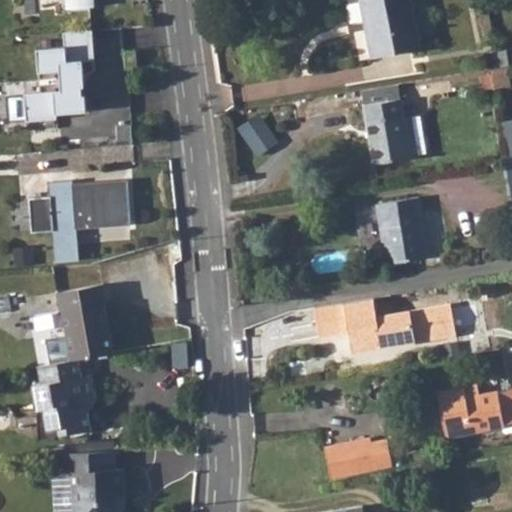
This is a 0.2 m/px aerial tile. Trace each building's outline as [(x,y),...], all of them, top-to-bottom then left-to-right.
[(410,0),(359,0),(371,58),(421,48),(410,0)] [(92,57),(89,26),(60,29),(61,43),(33,46),(37,89),(21,91),(22,92),(4,94),(7,119),(24,117),(24,119),(55,116),(54,111),(84,109),(82,92),(80,92),(79,84),(82,83),(79,58),(92,57)] [(509,85),(506,67),(500,68),(492,69),(494,87),(509,85)] [(365,106),(363,106),(373,164),(410,158),(410,154),(422,152),(416,116),(404,117),(401,100),(399,100),(396,85),(362,90),(365,106)] [(70,162),(50,163),(58,259),(78,257),(76,226),(130,221),(126,179),(72,184),(70,162)] [(418,199),(376,205),(384,264),(427,257),(418,199)] [(59,307),(68,357),(75,356),(110,350),(101,300),(105,300),(102,282),(52,290),(55,308),(59,307)] [(414,308),(413,292),(380,295),(381,310),(414,308)] [(352,354),(455,336),(453,323),(450,304),(376,318),(372,299),(313,309),(318,339),(348,334),(352,354)] [(463,302),(450,304),(453,323),(466,321),(463,302)] [(29,383),(34,416),(42,415),(45,428),(65,425),(66,432),(89,428),(85,410),(94,398),(90,372),(79,374),(75,356),(68,357),(41,362),(44,381),(29,383)] [(475,384),(436,391),(443,434),(511,422),(511,388),(477,395),(475,384)] [(42,415),(34,416),(39,437),(66,432),(65,425),(45,428),(42,415)] [(367,437),(351,441),(358,475),(360,474),(368,472),(375,471),(367,437)] [(351,441),(321,448),(329,480),(358,475),(351,441)] [(110,448),(67,450),(69,470),(75,470),(76,511),(114,511),(114,494),(122,494),(121,466),(111,466),(110,448)]
